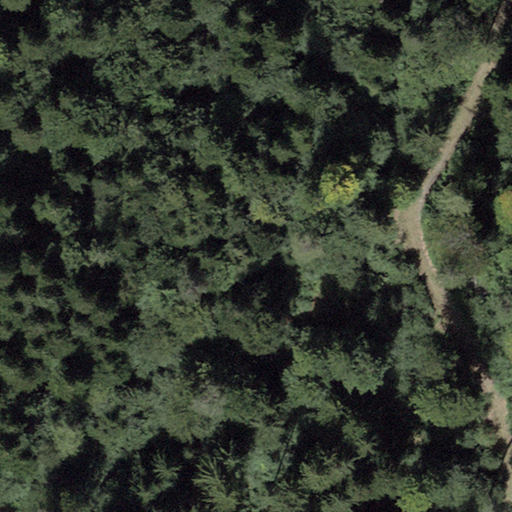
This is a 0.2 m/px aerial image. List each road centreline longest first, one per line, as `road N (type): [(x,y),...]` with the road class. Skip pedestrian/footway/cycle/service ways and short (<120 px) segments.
road 1 (track): [(511,4),(412,217),(413,244),(481,359),(507,439),(511,505)]
road 2 (track): [(412,217),(395,185),(388,139),(414,0)]
